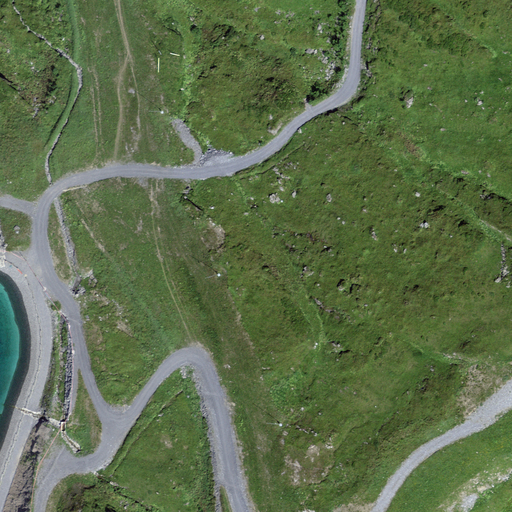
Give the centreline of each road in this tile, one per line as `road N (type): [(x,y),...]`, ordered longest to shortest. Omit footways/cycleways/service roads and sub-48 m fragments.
road 1 (track): [(364,0),(342,98),(268,150),(224,167),(80,178),(45,208),(45,261),(74,312),(99,415),(123,427),(170,360),(194,360),(251,511)]
road 2 (track): [(120,0),(129,72),(121,173)]
